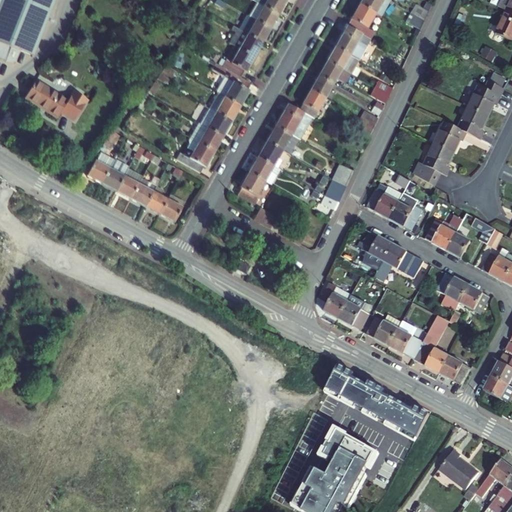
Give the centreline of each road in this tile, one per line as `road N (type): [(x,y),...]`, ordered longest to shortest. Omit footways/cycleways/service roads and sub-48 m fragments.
road 1 (track): [(219,511),(256,427),(242,360),(214,330),(7,225),(0,209)]
road 2 (residential): [(324,0),(206,204)]
road 3 (residential): [(349,208),(448,0)]
road 4 (primary): [(176,256),(0,157)]
road 5 (residential): [(511,302),(349,208)]
road 6 (primary): [(459,412),(295,323)]
road 7 (primary): [(295,323),(176,256)]
road 8 (residential): [(206,204),(321,267)]
